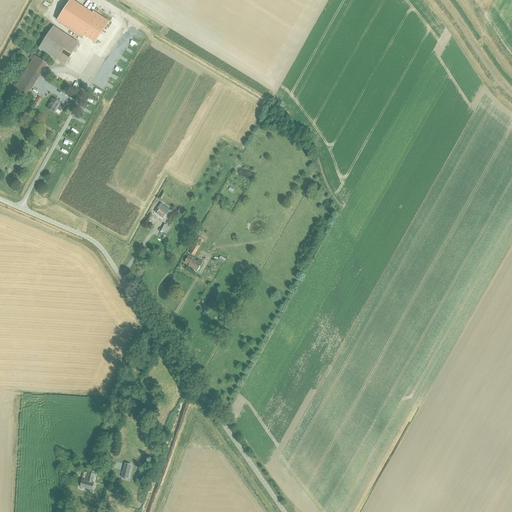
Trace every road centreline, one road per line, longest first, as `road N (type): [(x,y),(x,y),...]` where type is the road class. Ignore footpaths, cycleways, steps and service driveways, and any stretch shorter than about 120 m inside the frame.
road 1 (tertiary): [(283,511),(103,250),(0,199)]
road 2 (track): [(100,511),(118,415),(160,333)]
